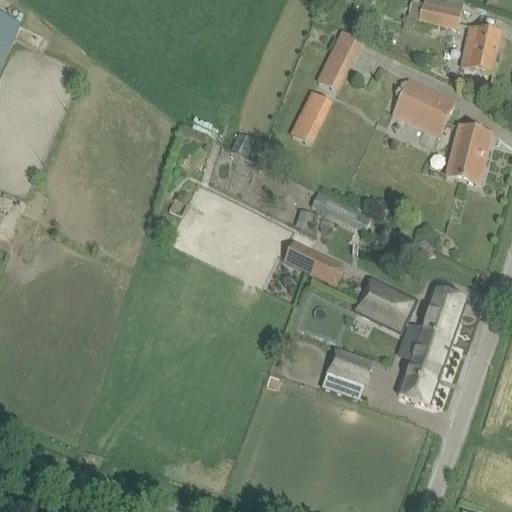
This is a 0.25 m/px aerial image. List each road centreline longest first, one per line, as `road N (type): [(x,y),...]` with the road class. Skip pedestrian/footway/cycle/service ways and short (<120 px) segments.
road 1 (unclassified): [(428,511),(511,270)]
road 2 (tertiary): [(114,511),(0,467)]
